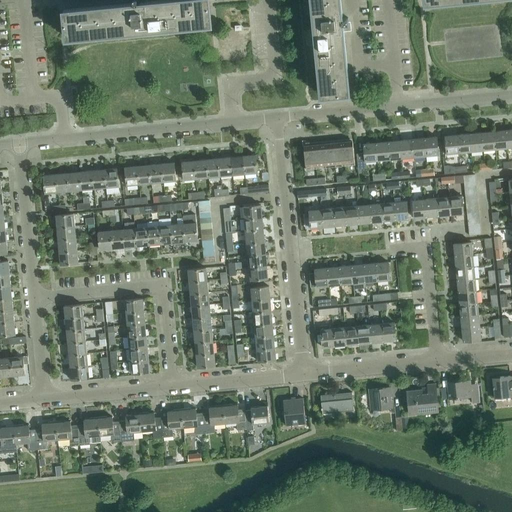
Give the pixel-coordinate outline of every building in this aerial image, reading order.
[(132,2),(132,6),(64,12),(66,35),(211,21),(209,0),(190,0),(147,4),(146,0),(133,0),(134,2),(132,2)] [(339,16),(337,0),(314,0),(324,96),(346,94),(340,32),(349,31),(348,18),(342,18),(342,16),(339,16)] [(226,45),(219,45),(220,60),(243,58),(242,44),(230,45),(230,41),(226,42),(226,45)] [(494,131),(495,149),(508,148),(506,130),(494,131)] [(481,132),(483,150),(495,149),(494,131),(481,132)] [(469,133),(471,151),(483,150),(481,132),(469,133)] [(457,134),(459,152),(471,151),(469,133),(457,134)] [(459,152),(457,134),(444,136),(446,153),(459,152)] [(424,138),(426,155),(438,154),(436,136),(424,138)] [(412,139),(414,157),(426,155),(424,138),(412,139)] [(400,140),(401,158),(414,157),(412,139),(400,140)] [(306,169),(355,164),(352,141),(310,145),(309,140),(302,140),(302,146),(304,146),(306,169)] [(387,141),(389,159),(401,158),(400,140),(387,141)] [(375,142),(377,160),(389,159),(387,141),(375,142)] [(377,160),(375,142),(363,144),(364,152),(356,153),(358,173),(361,173),(361,169),(366,168),(366,161),(377,160)] [(243,156),(245,174),(257,172),(256,154),(243,156)] [(231,157),(233,175),(245,174),(243,156),(231,157)] [(219,158),(221,176),(233,175),(231,157),(219,158)] [(207,159),(209,177),(221,176),(219,158),(207,159)] [(194,160),(196,178),(209,177),(207,159),(194,160)] [(196,178),(194,160),(182,161),(183,179),(196,178)] [(162,163),(164,181),(176,180),(174,162),(162,163)] [(150,165),(152,182),(164,181),(162,163),(150,165)] [(137,166),(139,184),(152,182),(150,165),(137,166)] [(139,184),(137,166),(125,167),(127,185),(139,184)] [(105,169),(107,187),(119,185),(117,168),(105,169)] [(93,170),(94,188),(107,187),(105,169),(93,170)] [(80,171),(82,189),(94,188),(93,170),(80,171)] [(68,172),(70,190),(82,189),(80,171),(68,172)] [(56,174),(58,191),(70,190),(68,172),(56,174)] [(58,191),(56,174),(44,175),(46,193),(58,191)] [(490,194),(496,194),(502,193),(501,188),(496,189),(495,181),(488,182),(490,194)] [(223,196),(222,189),(221,185),(217,185),(217,189),(214,189),(215,196),(223,196)] [(246,187),(247,193),(269,191),(269,185),(246,187)] [(449,196),(451,214),(464,213),(462,195),(449,196)] [(437,198),(439,215),(451,214),(449,196),(437,198)] [(394,198),(394,202),(396,220),(409,218),(407,201),(401,201),(400,197),(394,198)] [(425,199),(427,217),(439,215),(437,198),(425,199)] [(427,217),(425,199),(413,200),(415,218),(427,217)] [(382,203),(384,221),(396,220),(394,202),(382,203)] [(370,204),(371,222),(384,221),(382,203),(370,204)] [(244,219),(262,217),(261,204),(243,206),(244,219)] [(358,206),(359,223),(371,222),(370,204),(358,206)] [(346,207),(347,224),(359,223),(358,206),(346,207)] [(333,208),(335,226),(347,224),(346,207),(333,208)] [(321,209),(323,227),(335,226),(333,208),(321,209)] [(305,228),(310,228),(311,228),(323,227),(321,209),(309,210),(309,217),(304,218),(305,228)] [(57,228),(75,226),(74,213),(56,215),(57,228)] [(183,223),(185,241),(197,239),(195,214),(182,215),(183,223)] [(262,217),(244,219),(245,231),(263,229),(262,217)] [(171,224),(173,242),(185,241),(183,223),(171,224)] [(159,225),(160,243),(173,242),(171,224),(159,225)] [(147,227),(148,244),(160,243),(159,225),(147,227)] [(75,226),(57,228),(58,240),(76,238),(75,226)] [(135,228),(136,245),(148,244),(147,227),(135,228)] [(122,229),(124,247),(136,245),(135,228),(122,229)] [(111,230),(112,248),(124,247),(122,229),(111,230)] [(263,229),(245,231),(247,243),(264,241),(263,229)] [(112,248),(111,230),(98,231),(100,249),(112,248)] [(76,238),(58,240),(60,252),(77,250),(76,238)] [(486,252),(492,252),(491,238),(484,239),(485,248),(486,248),(486,252)] [(264,241),(247,243),(248,255),(266,254),(264,241)] [(455,255),(473,254),(472,241),(453,243),(455,255)] [(77,250),(60,252),(61,264),(79,262),(77,250)] [(266,254),(248,255),(249,267),(267,266),(266,254)] [(473,254),(455,255),(456,268),(474,266),(473,254)] [(0,273),(9,273),(8,260),(0,261),(0,273)] [(376,262),(377,280),(390,279),(388,261),(376,262)] [(364,263),(365,281),(377,280),(376,262),(364,263)] [(351,265),(353,283),(365,281),(364,263),(351,265)] [(339,266),(341,284),(353,283),(351,265),(339,266)] [(267,266),(249,267),(250,280),(268,278),(267,266)] [(327,267),(329,285),(341,284),(339,266),(327,267)] [(474,266),(456,268),(457,280),(475,278),(474,266)] [(329,285),(327,267),(315,268),(316,286),(329,285)] [(189,282),(207,280),(205,268),(188,269),(189,282)] [(9,273),(0,273),(0,286),(10,285),(9,273)] [(475,278),(457,280),(458,292),(476,290),(475,278)] [(207,280),(189,282),(190,294),(208,292),(207,280)] [(0,286),(0,298),(12,297),(10,285),(0,286)] [(252,300),(270,298),(269,286),(251,288),(252,300)] [(459,304),(477,302),(476,290),(458,292),(459,304)] [(191,306),(209,304),(208,292),(190,294),(191,306)] [(379,294),(379,300),(398,298),(397,292),(379,294)] [(0,310),(13,309),(12,297),(0,298),(0,310)] [(126,312),(144,311),(142,298),(125,300),(126,312)] [(253,312),(271,310),(270,298),(252,300),(253,312)] [(477,302),(459,304),(461,316),(479,314),(477,302)] [(66,318),(84,316),(82,304),(64,306),(66,318)] [(209,304),(191,306),(192,318),(210,316),(209,304)] [(13,309),(0,310),(0,322),(14,322),(13,309)] [(271,310),(253,312),(254,324),(272,322),(271,310)] [(144,311),(126,312),(127,324),(145,323),(144,311)] [(479,314),(461,316),(462,328),(480,326),(479,314)] [(84,316),(66,318),(67,330),(85,328),(84,316)] [(210,316),(192,318),(194,330),(212,328),(210,316)] [(14,322),(0,322),(0,335),(15,334),(14,322)] [(272,322),(254,324),(256,337),(273,335),(272,322)] [(382,323),(383,341),(396,340),(394,322),(382,323)] [(145,323),(127,324),(128,336),(146,334),(145,323)] [(369,324),(371,342),(383,341),(382,323),(369,324)] [(357,325),(359,343),(371,342),(369,324),(357,325)] [(345,327),(347,344),(359,343),(357,325),(345,327)] [(480,326),(462,328),(463,341),(481,339),(480,326)] [(333,328),(335,346),(347,344),(345,327),(333,328)] [(67,330),(68,342),(86,340),(85,328),(67,330)] [(212,328),(194,330),(195,343),(213,341),(212,328)] [(335,346),(333,328),(321,329),(322,347),(335,346)] [(146,334),(128,336),(129,348),(147,347),(146,334)] [(273,335),(256,337),(257,349),(275,347),(273,335)] [(9,338),(9,344),(26,343),(26,336),(9,338)] [(68,342),(69,354),(87,353),(86,340),(68,342)] [(213,341),(195,343),(196,355),(214,353),(213,341)] [(147,347),(129,348),(131,361),(149,359),(147,347)] [(275,347),(257,349),(258,361),(258,363),(262,363),(262,361),(276,359),(275,347)] [(69,354),(70,367),(88,365),(87,353),(69,354)] [(214,353),(196,355),(197,367),(215,365),(214,353)] [(11,357),(12,375),(25,374),(24,364),(23,356),(11,357)] [(0,358),(0,374),(0,376),(12,375),(11,357),(0,358)] [(149,359),(131,361),(132,373),(150,371),(149,359)] [(88,365),(70,367),(71,379),(89,377),(88,365)] [(494,397),(511,395),(511,381),(510,382),(509,376),(499,377),(500,379),(492,380),(494,397)] [(472,402),(479,402),(478,387),(471,388),(470,380),(447,382),(449,398),(471,396),(472,402)] [(437,411),(436,407),(438,407),(435,383),(427,384),(428,393),(422,394),(421,390),(407,391),(409,410),(429,408),(430,412),(437,411)] [(371,409),(392,407),(390,387),(369,389),(371,409)] [(322,414),(354,410),(352,392),(320,395),(322,414)] [(302,397),(283,399),(285,424),(305,421),(302,397)] [(224,406),(225,423),(237,422),(237,430),(247,429),(245,410),(245,409),(238,409),(238,404),(224,406)] [(394,417),(395,417),(397,431),(402,430),(401,416),(400,405),(393,406),(394,417)] [(203,413),(205,433),(215,432),(214,424),(225,423),(224,406),(209,407),(210,412),(203,413)] [(245,410),(247,429),(247,430),(254,429),(253,423),(269,422),(268,406),(251,407),(251,409),(245,410)] [(182,410),(184,427),(194,426),(195,434),(205,433),(203,413),(197,413),(196,408),(182,410)] [(161,417),(163,437),(173,436),(172,428),(184,427),(182,410),(168,411),(168,416),(161,417)] [(140,414),(141,431),(152,430),(153,438),(163,437),(161,417),(154,418),(154,412),(140,414)] [(120,421),(122,441),(135,440),(135,438),(142,438),(141,431),(140,414),(126,415),(126,420),(120,421)] [(98,418),(100,435),(111,434),(111,442),(122,441),(120,421),(113,422),(112,416),(98,418)] [(78,425),(80,445),(90,444),(89,443),(101,442),(100,435),(98,418),(84,419),(85,424),(78,425)] [(80,445),(78,425),(71,426),(70,421),(56,422),(59,446),(70,445),(70,446),(80,445)] [(36,429),(38,449),(48,448),(47,440),(58,439),(58,446),(59,446),(56,422),(42,423),(43,429),(36,429)] [(14,426),(16,443),(27,442),(28,450),(38,449),(36,429),(29,430),(28,425),(14,426)] [(0,452),(6,452),(17,451),(16,443),(14,426),(0,427),(1,432),(0,432),(0,452)]
